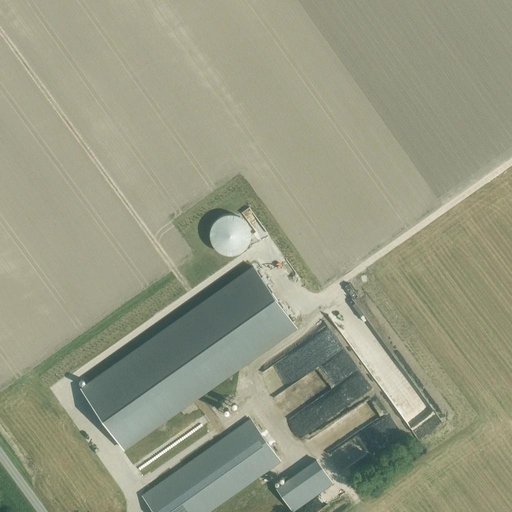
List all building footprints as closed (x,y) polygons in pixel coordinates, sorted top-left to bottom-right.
[(232,214),(228,214),(224,215),(220,217),(215,221),(212,225),(210,231),(210,235),(210,240),(212,244),(215,248),(218,251),(223,253),(227,255),(232,255),(237,254),(241,252),(245,249),(247,245),(249,241),(250,237),(250,232),(250,228),(248,224),(245,221),(242,218),(238,216),(232,214)] [(267,237),(248,248),(255,261),(270,252),(267,247),(271,244),(267,237)] [(124,448),(296,327),(254,268),(83,389),(124,448)] [(321,347),(326,355),(339,347),(334,339),(321,347)] [(340,348),(319,361),(325,370),(332,366),(339,378),(353,369),(340,348)] [(341,403),(363,386),(352,373),(317,401),(330,416),(333,413),(337,418),(347,410),(341,403)] [(327,454),(340,472),(396,430),(382,411),(378,414),(374,408),(369,412),(365,407),(346,421),(347,423),(333,433),(328,426),(319,433),(327,443),(328,443),(333,450),(327,454)] [(154,511),(207,511),(280,461),(251,419),(143,496),(154,511)] [(305,444),(317,436),(315,433),(303,441),(305,444)] [(276,488),(293,509),(332,483),(317,461),(276,488)]
